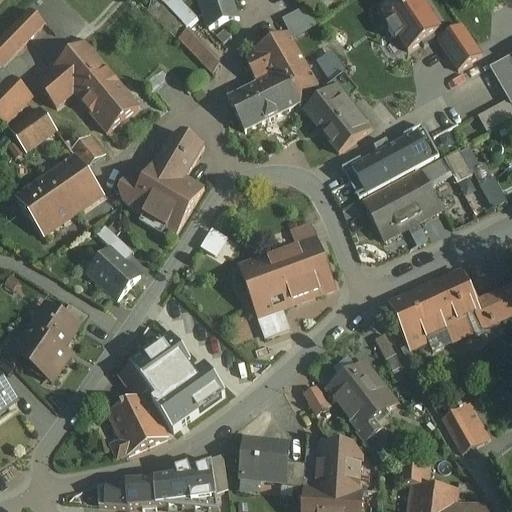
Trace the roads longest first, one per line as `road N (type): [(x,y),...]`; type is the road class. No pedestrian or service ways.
road 1 (residential): [(39,498),(171,459),(367,303)]
road 2 (residential): [(39,498),(41,460),(224,179)]
road 3 (residential): [(224,179),(267,168),(299,173),(319,192),(367,303)]
road 4 (residential): [(224,179),(217,102),(253,0)]
road 5 (residential): [(367,303),(511,222)]
